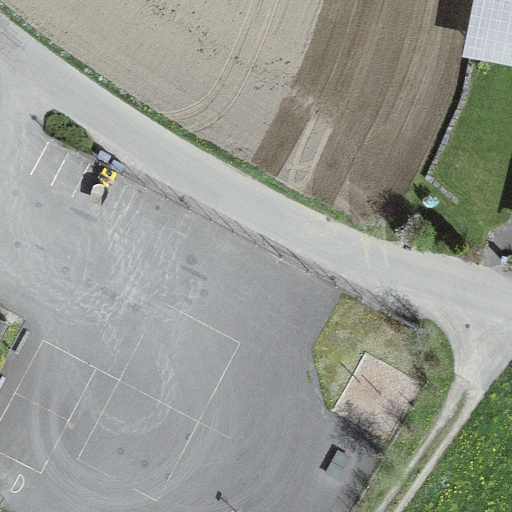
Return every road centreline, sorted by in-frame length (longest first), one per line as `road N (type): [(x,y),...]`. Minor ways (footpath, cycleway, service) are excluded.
road 1 (unclassified): [(0,32),(87,108),(206,177),(351,244),(511,302)]
road 2 (track): [(391,511),(511,303)]
